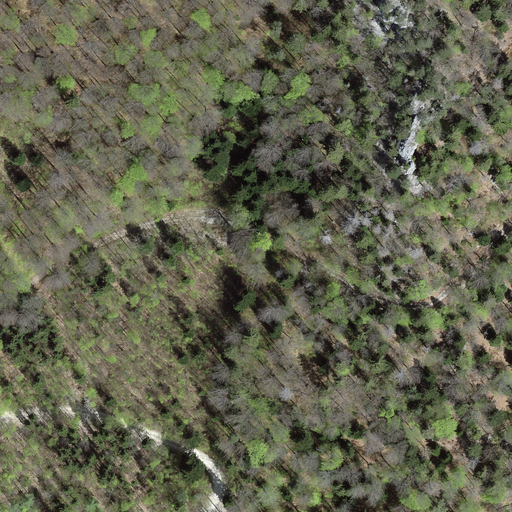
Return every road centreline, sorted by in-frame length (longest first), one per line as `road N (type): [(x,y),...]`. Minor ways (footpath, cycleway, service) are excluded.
road 1 (track): [(0,313),(66,260),(117,232),(185,218),(241,228),(375,296),(416,306),(450,289),(511,224)]
road 2 (unclassified): [(203,511),(214,501),(216,475),(192,452),(75,410),(0,415)]
road 3 (track): [(0,501),(63,476),(91,487),(105,511)]
